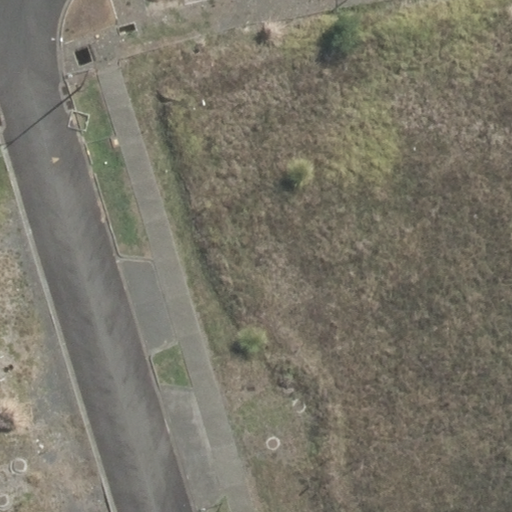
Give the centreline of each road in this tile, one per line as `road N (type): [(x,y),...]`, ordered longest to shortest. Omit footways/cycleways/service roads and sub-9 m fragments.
road 1 (residential): [(152,511),(0,6)]
road 2 (unknown): [(108,365),(511,296)]
